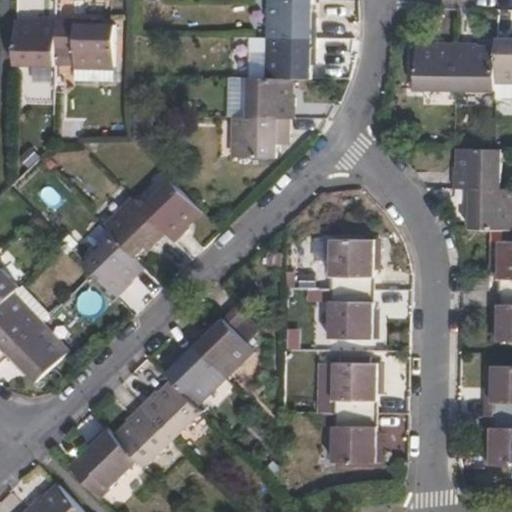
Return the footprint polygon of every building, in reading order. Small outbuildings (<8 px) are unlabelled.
[(313,17),(312,0),(269,0),(269,38),(316,39),(317,17),(313,17)] [(17,65),(57,65),(57,53),(58,17),(36,16),(36,21),(18,20),(17,65)] [(116,68),(117,24),(104,23),(104,18),(58,17),(57,53),(75,54),(75,67),(116,68)] [(497,84),(511,83),(511,34),(511,35),(511,41),(498,41),(498,47),(497,84)] [(269,38),(268,78),(295,78),(311,79),(311,58),(316,59),(316,39),(269,38)] [(247,76),(251,41),(235,39),(231,74),(247,76)] [(437,48),(418,47),(417,90),(457,91),(458,42),(437,42),(437,48)] [(457,91),(497,92),(497,84),(498,47),(478,47),(478,42),(458,42),(457,91)] [(116,68),(75,67),(75,81),(116,82),(116,68)] [(251,78),(250,117),(283,118),(293,119),(297,119),(299,95),(294,95),(295,78),(268,78),(251,78)] [(283,118),(250,117),(236,117),(235,157),(278,157),(279,139),(292,139),(293,119),(283,118)] [(503,189),(504,148),(496,148),(460,147),(460,167),(456,167),(456,188),(471,188),(503,189)] [(172,180),(144,208),(167,232),(177,242),(192,228),(189,225),(203,212),(172,180)] [(474,208),(474,228),(511,228),(511,188),(503,189),(471,188),(470,208),(474,208)] [(135,199),(106,227),(115,236),(136,257),(150,244),(153,247),(167,232),(144,208),(135,199)] [(132,280),(146,267),(136,257),(115,236),(86,263),(94,272),(119,298),(135,284),(132,280)] [(377,270),(377,239),(332,239),(332,258),(332,270),(319,269),(318,287),(376,288),(377,270)] [(511,241),(501,241),(500,272),(500,290),(511,290),(511,241)] [(332,258),(319,258),(319,269),(332,270),(332,258)] [(0,307),(15,293),(21,288),(0,265),(0,307)] [(331,337),(376,338),(376,309),(376,288),(318,287),(318,300),(332,300),(331,337)] [(499,310),(499,340),(511,339),(511,290),(500,290),(499,310)] [(0,336),(0,345),(9,354),(42,322),(15,293),(0,307),(0,334),(1,335),(0,336)] [(240,304),(226,318),(236,329),(250,315),(240,304)] [(211,325),(194,342),(228,377),(256,350),(236,329),(226,318),(215,328),(211,325)] [(27,365),(41,380),(70,351),(42,322),(9,354),(23,370),(27,365)] [(115,354),(133,339),(125,331),(108,346),(115,354)] [(178,365),(168,374),(174,380),(199,405),(228,377),(194,342),(175,361),(178,365)] [(380,363),(336,363),(336,398),(323,398),(323,411),(380,412),(380,391),(380,363)] [(336,398),(336,363),(323,363),(323,398),(336,398)] [(493,392),(493,414),(511,414),(511,365),(494,365),(493,392)] [(156,390),(142,404),(176,440),(205,412),(199,405),(174,380),(160,393),(156,390)] [(130,422),(117,435),(140,459),(147,467),(176,440),(142,404),(127,419),(130,422)] [(334,462),(379,463),(379,432),(380,412),(323,411),(323,425),(335,425),(334,462)] [(492,435),(492,464),(511,464),(511,414),(493,414),(492,435)] [(102,499),(140,459),(117,435),(107,424),(86,445),(91,450),(72,469),(102,499)] [(42,497),(29,510),(30,511),(85,511),(61,486),(45,501),(42,497)]
